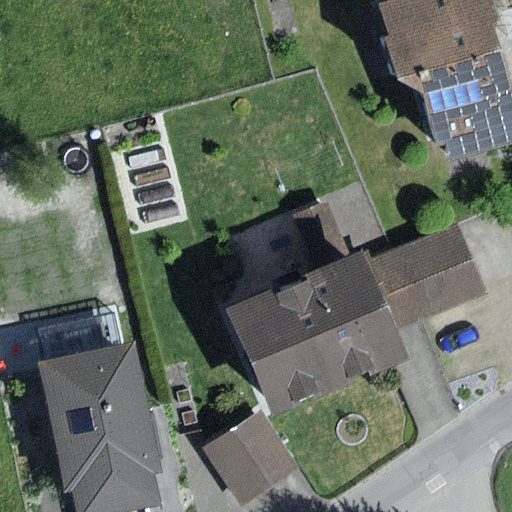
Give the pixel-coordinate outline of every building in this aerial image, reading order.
[(473,0),(353,0),(373,77),(397,71),(415,139),(425,137),(429,153),(507,134),(473,0)] [(451,222),(392,247),(421,316),(479,292),(451,222)] [(340,245),(211,300),(257,406),(386,351),(340,245)] [(421,316),(392,247),(363,258),(391,328),(421,316)] [(118,337),(19,358),(48,489),(55,487),(60,511),(93,511),(138,502),(145,501),(138,468),(146,466),(118,337)] [(250,407),(195,447),(235,503),(290,462),(250,407)] [(140,511),(138,502),(93,511),(140,511)]
